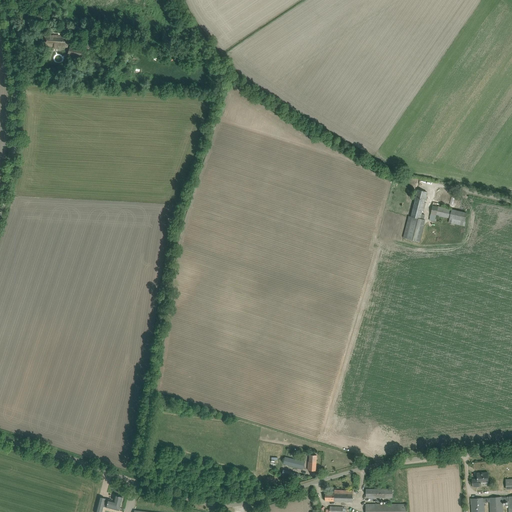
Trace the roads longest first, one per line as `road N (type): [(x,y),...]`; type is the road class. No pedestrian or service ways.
road 1 (unclassified): [(511,451),(382,465),(230,506),(192,502),(0,438)]
road 2 (unclassified): [(0,218),(14,164),(13,60),(0,5)]
